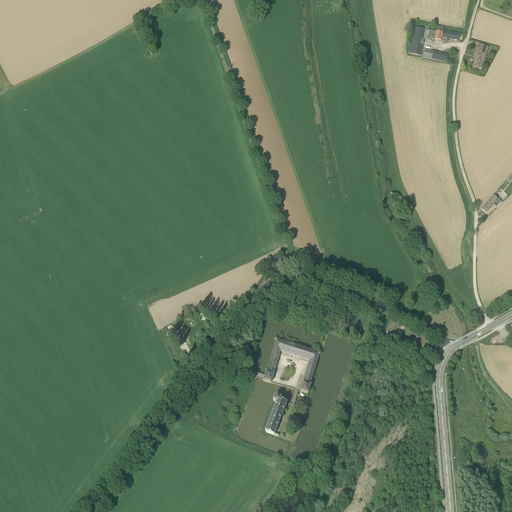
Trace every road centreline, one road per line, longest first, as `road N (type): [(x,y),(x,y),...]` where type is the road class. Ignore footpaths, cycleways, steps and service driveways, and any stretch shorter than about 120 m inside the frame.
road 1 (track): [(365,0),(394,178),(449,285),(483,313)]
road 2 (residential): [(478,0),(454,90),(455,121),(474,199),(476,298),(495,324)]
road 3 (tertiary): [(92,511),(258,293),(276,282)]
road 4 (tertiary): [(452,348),(389,307),(309,281),(276,282)]
road 5 (tertiary): [(450,511),(439,370),(452,348)]
